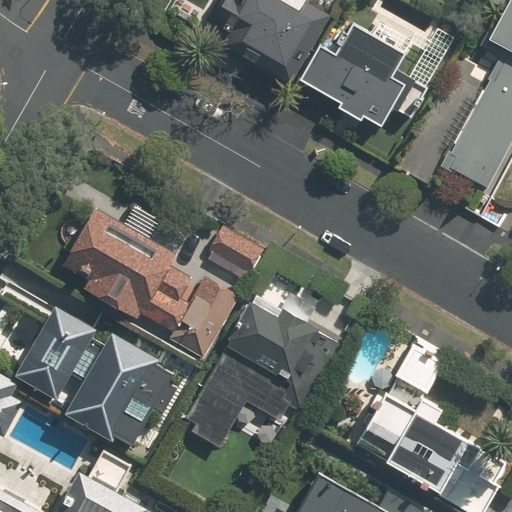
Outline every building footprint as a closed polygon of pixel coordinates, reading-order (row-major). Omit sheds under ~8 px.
[(222,0),(215,13),(254,36),(248,47),(384,126),(408,85),(390,75),(404,51),(354,22),(335,54),(313,41),(329,13),(306,0),(222,0)] [(511,0),(498,0),(509,5),(491,38),(511,49),(511,0)] [(457,69),(397,168),(427,186),(444,158),(487,184),(511,143),(511,69),(501,63),(493,77),(475,66),(469,76),(457,69)] [(96,207),(63,265),(88,279),(83,287),(137,317),(140,312),(171,330),(167,338),(202,357),(238,293),(202,273),(187,300),(180,297),(191,276),(171,265),(178,252),(96,207)] [(221,226),(206,252),(245,275),(261,249),(221,226)] [(252,299),(183,417),(195,423),(191,430),(220,446),(246,401),(280,421),(291,402),(299,407),(340,338),(308,320),(315,307),(290,292),(277,314),(252,299)] [(56,301),(17,371),(59,394),(64,386),(74,391),(67,404),(135,442),(179,362),(114,326),(106,341),(91,333),(97,323),(56,301)] [(411,343),(394,374),(426,393),(444,361),(411,343)] [(0,372),(0,432),(2,434),(21,401),(9,394),(17,382),(0,372)] [(388,393),(359,445),(445,492),(442,498),(467,511),(482,511),(498,485),(495,483),(507,460),(437,422),(445,408),(426,397),(419,410),(388,393)] [(278,499),(270,511),(424,511),(431,501),(391,479),(381,496),(320,463),(295,509),(278,499)] [(0,511),(147,511),(150,507),(83,469),(58,511),(43,511),(0,487),(0,511)]
